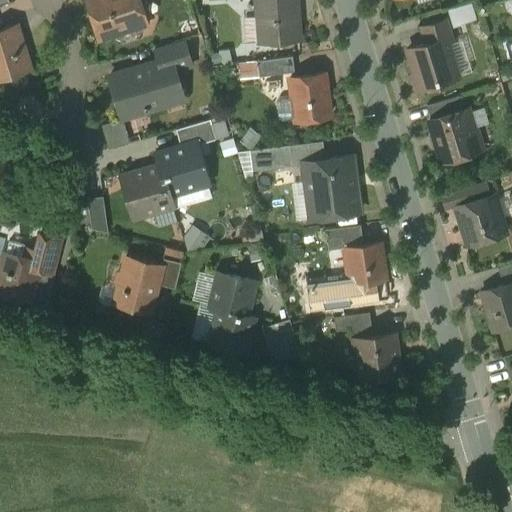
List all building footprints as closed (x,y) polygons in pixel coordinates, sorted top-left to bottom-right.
[(87,0),(99,37),(147,22),(139,0),(87,0)] [(256,0),(259,40),(299,37),(296,0),(256,0)] [(475,0),(472,0),(450,3),(452,21),(477,18),(475,0)] [(447,19),(421,27),(426,43),(444,37),(447,44),(453,42),(447,19)] [(0,30),(0,29),(0,78),(31,68),(31,66),(28,67),(23,51),(25,48),(17,24),(0,30)] [(426,43),(408,48),(419,87),(458,75),(457,73),(456,74),(447,44),(444,37),(426,43)] [(184,39),(155,47),(159,60),(171,56),(172,58),(188,53),(184,39)] [(293,55),(257,59),(259,75),(295,70),(293,55)] [(159,60),(110,75),(123,117),(137,113),(184,99),(172,58),(171,56),(159,60)] [(257,59),(241,62),(243,77),(259,75),(257,59)] [(324,72),(290,77),(293,95),(296,118),(296,119),(314,116),(316,119),(323,118),(325,115),(330,114),(324,72)] [(461,94),(427,104),(431,118),(465,107),(461,94)] [(293,95),(279,97),(277,100),(279,118),(279,119),(279,120),(296,118),(293,95)] [(431,118),(429,119),(442,160),(480,149),(467,107),(465,107),(431,118)] [(105,123),(111,145),(144,135),(137,113),(123,117),(105,123)] [(211,118),(176,128),(181,144),(196,139),(198,144),(217,138),(211,118)] [(181,144),(157,151),(160,162),(170,195),(209,183),(198,144),(196,139),(181,144)] [(290,144),(250,149),(253,170),(292,165),(290,144)] [(353,155),(304,161),(312,217),(361,210),(353,155)] [(160,162),(121,174),(134,218),(173,206),(170,195),(160,162)] [(494,193),(456,205),(467,244),(505,232),(494,193)] [(103,196),(87,198),(92,228),(108,232),(103,196)] [(196,223),(186,237),(203,248),(212,233),(196,223)] [(361,223),(326,228),(329,248),(345,246),(345,245),(363,243),(361,223)] [(63,238),(40,232),(33,258),(41,260),(39,268),(55,272),(63,238)] [(363,243),(345,245),(345,246),(350,282),(385,277),(380,240),(363,243)] [(33,258),(11,253),(6,271),(1,270),(0,274),(0,291),(31,299),(39,268),(41,260),(33,258)] [(161,264),(126,255),(123,269),(118,272),(116,281),(119,286),(115,302),(151,311),(158,283),(163,264),(161,264)] [(181,262),(163,257),(161,264),(163,264),(158,283),(175,288),(181,262)] [(511,262),(498,266),(503,284),(511,281),(511,262)] [(256,279),(217,270),(209,306),(217,307),(248,314),(256,279)] [(275,273),(263,277),(268,292),(280,289),(275,273)] [(511,281),(503,284),(482,290),(493,329),(511,323),(511,281)] [(280,289),(268,292),(275,314),(287,310),(280,289)] [(217,307),(208,342),(247,351),(256,316),(248,314),(217,307)] [(370,311),(346,314),(348,328),(349,338),(353,337),(373,334),(370,311)] [(346,314),(334,315),(336,329),(348,328),(346,314)] [(373,334),(353,337),(356,359),(361,362),(363,375),(358,375),(359,377),(401,372),(395,332),(373,334)]
